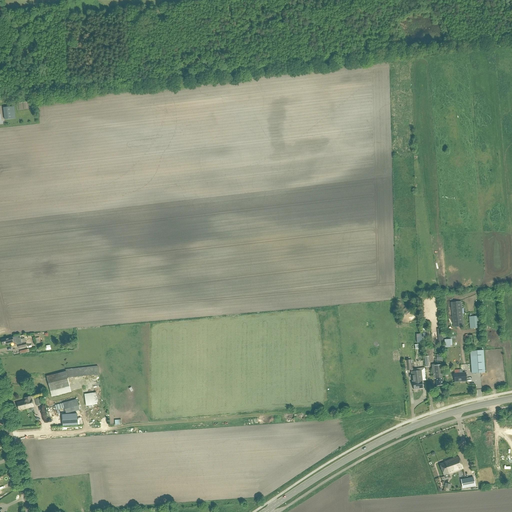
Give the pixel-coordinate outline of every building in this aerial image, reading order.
[(5,120),(16,119),(15,107),(3,108),(5,120)] [(451,303),(453,327),(464,326),(461,302),(451,303)] [(481,328),(480,316),(469,317),(470,329),(481,328)] [(22,344),(20,336),(12,338),(1,340),(3,345),(7,344),(8,345),(11,344),(11,343),(13,342),(14,343),(17,345),(18,345),(19,349),(27,347),(26,343),(22,344)] [(482,351),(470,351),(471,358),(471,359),(472,373),(480,373),(484,372),(482,351)] [(436,379),(436,386),(438,386),(439,387),(439,386),(440,386),(443,385),(440,365),(434,366),(435,374),(434,374),(433,375),(433,378),(434,379),(436,379)] [(99,375),(98,366),(65,370),(66,371),(47,376),(50,391),(69,386),(67,378),(94,375),(94,376),(99,375)] [(462,373),(462,370),(459,370),(459,373),(454,374),(455,382),(466,381),(465,373),(462,373)] [(411,372),(413,382),(412,382),(413,387),(414,390),(422,389),(422,385),(423,385),(422,381),(421,371),(411,372)] [(86,406),(98,404),(97,393),(84,395),(86,406)] [(31,400),(30,397),(24,399),(25,401),(17,403),(19,410),(22,409),(22,410),(33,407),(32,400),(31,400)] [(36,406),(44,404),(42,397),(35,399),(36,406)] [(65,410),(79,406),(77,400),(63,403),(65,410)] [(62,415),(63,426),(78,425),(77,414),(62,415)] [(448,474),(463,469),(459,457),(444,462),(439,464),(443,475),(448,473),(448,474)] [(473,478),(461,480),(463,489),(475,486),(473,478)]
